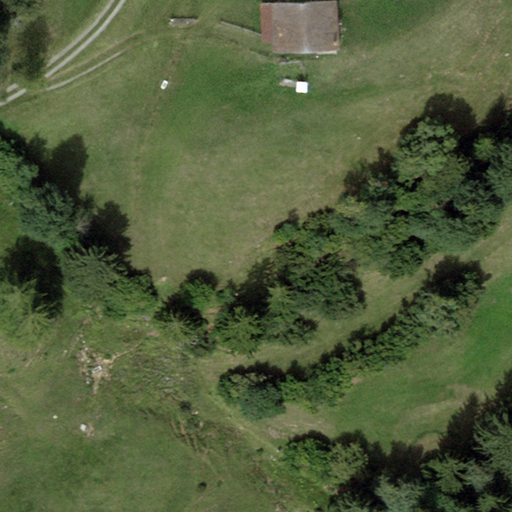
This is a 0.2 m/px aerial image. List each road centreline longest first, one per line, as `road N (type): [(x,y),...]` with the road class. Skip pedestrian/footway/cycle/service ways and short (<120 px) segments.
road 1 (track): [(13,90),(66,79),(161,33),(248,39)]
road 2 (track): [(119,0),(66,56),(0,99)]
